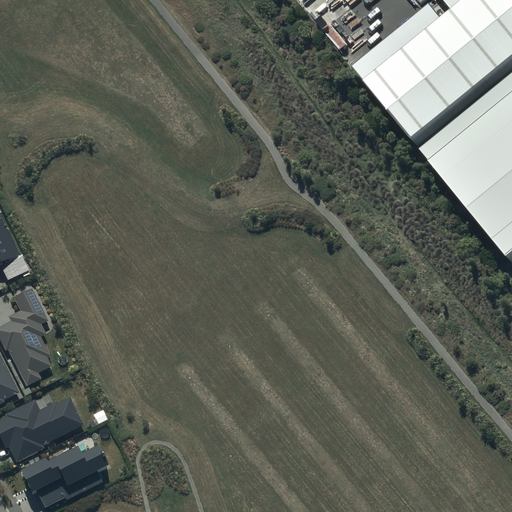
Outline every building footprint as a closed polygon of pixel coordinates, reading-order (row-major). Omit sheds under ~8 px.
[(431,8),(354,70),(416,146),(511,68),(511,0),(442,0),(455,15),(444,24),(431,8)] [(511,261),(511,81),(423,153),(511,261)] [(0,214),(0,266),(1,266),(8,281),(30,270),(22,254),(20,255),(0,214)] [(32,289),(14,298),(20,311),(8,317),(11,322),(0,327),(0,340),(6,351),(8,350),(27,387),(41,379),(38,373),(52,366),(47,356),(49,355),(40,337),(46,334),(41,325),(48,321),(32,289)] [(0,353),(0,404),(5,402),(4,400),(20,392),(0,353)] [(34,400),(6,415),(7,416),(0,419),(0,438),(5,449),(8,447),(16,463),(44,449),(42,445),(83,424),(70,397),(57,404),(56,402),(40,411),(34,400)] [(45,457),(21,469),(33,494),(37,491),(45,507),(65,497),(67,501),(104,482),(98,471),(110,464),(99,443),(82,452),(78,445),(47,461),(45,457)]
